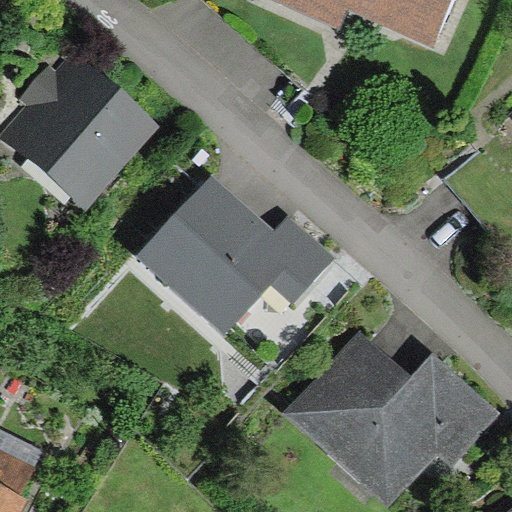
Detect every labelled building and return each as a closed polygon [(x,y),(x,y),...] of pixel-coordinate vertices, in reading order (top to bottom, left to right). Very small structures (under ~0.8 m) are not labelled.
[(273,0),(338,30),(349,6),(433,45),(454,0),(273,0)] [(49,60),(16,97),(25,104),(0,132),(0,139),(83,213),(163,125),(75,47),(57,67),(49,60)] [(267,227),(208,176),(139,254),(231,335),(271,290),(291,307),(335,257),(282,210),(267,227)] [(405,385),(356,341),(287,419),(384,505),(429,454),(446,468),(496,412),(431,355),(405,385)] [(0,511),(14,511),(36,466),(0,449),(0,511)]
